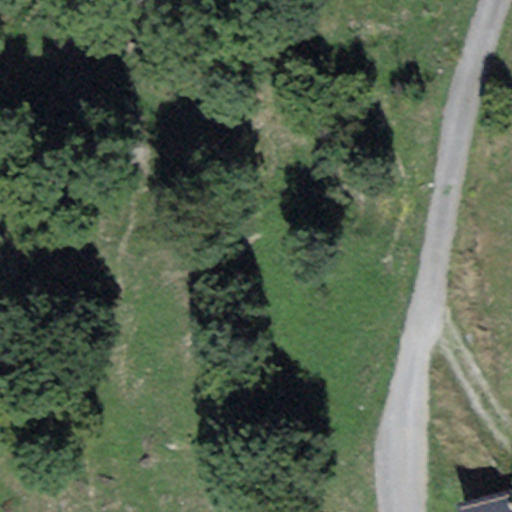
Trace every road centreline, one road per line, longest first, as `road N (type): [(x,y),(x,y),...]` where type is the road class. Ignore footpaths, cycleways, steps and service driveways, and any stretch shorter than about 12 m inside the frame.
road 1 (unclassified): [(415,511),(412,466),(463,172),(511,11)]
road 2 (track): [(511,440),(439,308)]
